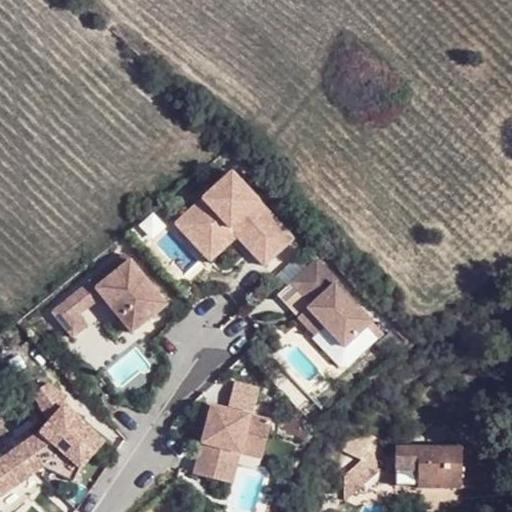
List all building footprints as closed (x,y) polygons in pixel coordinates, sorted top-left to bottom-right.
[(232,170),(176,222),(200,249),(227,223),(239,236),(267,266),(296,239),(232,170)] [(227,223),(200,249),(212,261),(239,236),(227,223)] [(125,252),(90,281),(102,294),(133,332),(168,303),(125,252)] [(319,260),(293,283),(315,305),(321,312),(316,317),(326,329),(345,349),(374,321),(339,284),(341,282),(319,260)] [(90,281),(68,299),(80,313),(102,294),(90,281)] [(68,299),(53,311),(73,335),(88,323),(80,313),(68,299)] [(321,312),(315,305),(299,318),(317,337),(326,329),(316,317),(321,312)] [(34,427),(0,451),(0,488),(35,462),(56,447),(80,468),(104,441),(71,412),(60,391),(47,381),(32,389),(41,420),(34,427)] [(234,382),(230,399),(255,405),(259,387),(234,382)] [(272,422),(210,406),(193,474),(226,483),(229,468),(223,467),(229,450),(241,453),(243,444),(265,451),(272,422)] [(243,444),(241,453),(263,460),(265,451),(243,444)] [(56,447),(35,462),(73,481),(80,468),(56,447)] [(475,448),(395,448),(395,487),(459,487),(475,487),(475,448)] [(229,468),(226,483),(233,484),(241,453),(229,450),(223,467),(229,468)] [(367,467),(352,467),(350,494),(337,511),(364,511),(377,484),(365,479),(367,467)]
